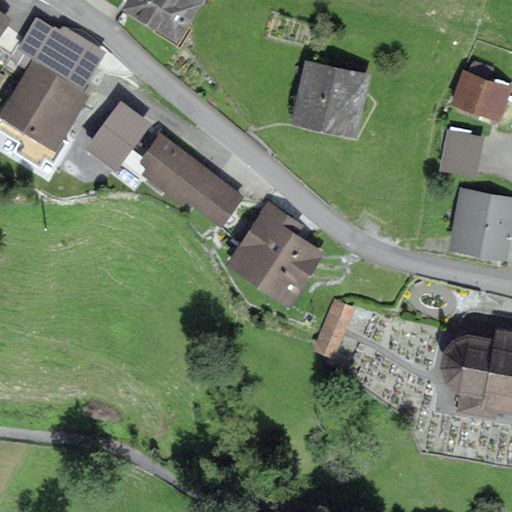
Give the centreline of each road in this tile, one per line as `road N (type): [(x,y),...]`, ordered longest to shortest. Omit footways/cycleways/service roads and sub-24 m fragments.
road 1 (residential): [(55,0),(356,243),(511,285)]
road 2 (track): [(321,511),(222,503),(114,443),(0,433)]
